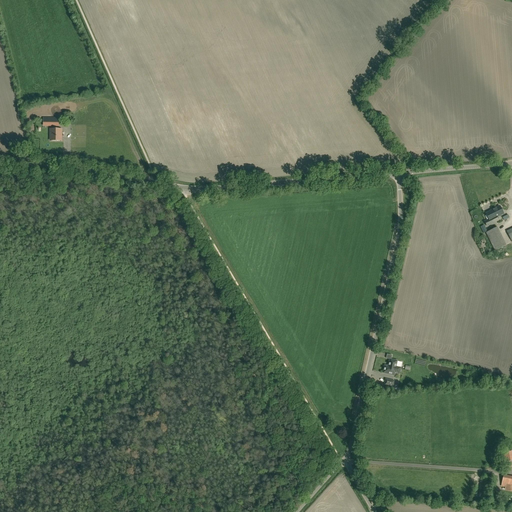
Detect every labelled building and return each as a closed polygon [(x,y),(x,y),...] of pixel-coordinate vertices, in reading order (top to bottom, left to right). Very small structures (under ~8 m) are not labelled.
[(61,129),(51,129),(50,141),(61,141),(61,129)] [(495,218),(497,217),(503,214),(500,206),(492,210),(492,211),(494,215),(495,218)] [(499,220),(497,217),(495,218),(494,215),(492,211),(486,214),(489,220),(485,222),(487,226),(499,220)] [(488,233),(495,250),(507,245),(499,227),(495,229),(498,236),(494,238),(491,232),(488,233)] [(396,369),(400,370),(401,368),(396,367),(397,361),(390,359),(389,362),(388,366),(392,367),(391,369),(395,370),(396,370),(396,369)] [(392,367),(388,366),(385,365),(383,373),(394,375),(395,372),(399,374),(400,370),(396,369),(396,370),(395,370),(391,369),(392,367)] [(396,391),(397,388),(398,383),(394,383),(394,381),(385,379),(384,385),(391,387),(390,389),(396,391)] [(511,479),(503,478),(501,486),(506,487),(511,488),(511,479)] [(498,500),(500,490),(492,488),(490,499),(498,500)]
